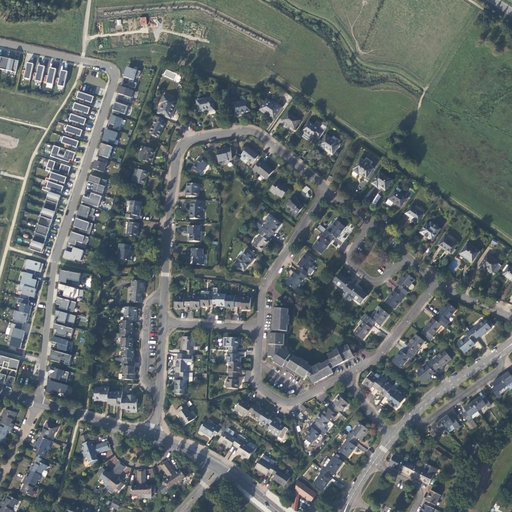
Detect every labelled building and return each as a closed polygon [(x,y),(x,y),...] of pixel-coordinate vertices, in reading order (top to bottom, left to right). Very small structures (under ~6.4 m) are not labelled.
[(145,16),(139,18),(141,26),(147,24),(145,16)] [(149,17),(149,27),(157,27),(157,17),(149,17)] [(0,68),(6,70),(8,70),(15,72),(16,72),(19,59),(14,58),(14,60),(10,59),(10,58),(6,57),(6,58),(2,57),(2,56),(0,55),(0,68)] [(24,78),(30,80),(34,64),(28,63),(26,71),(23,70),(22,74),(25,74),(24,78)] [(35,81),(41,82),(45,67),(39,65),(37,73),(34,73),(33,76),(36,77),(35,81)] [(138,77),(140,71),(127,67),(124,77),(130,79),(129,81),(130,81),(128,86),(135,88),(137,83),(133,82),(135,76),(138,77)] [(46,83),(53,85),(56,69),(50,68),(48,76),(45,75),(44,79),(47,80),(46,83)] [(58,86),(64,87),(68,72),(62,70),(60,78),(57,78),(56,82),(59,82),(58,86)] [(130,102),(134,91),(121,87),(118,93),(125,96),(123,100),(130,102)] [(92,103),(94,97),(79,92),(77,98),(81,99),(80,102),(83,103),(84,100),(92,103)] [(170,119),(178,101),(164,95),(160,103),(162,103),(158,113),(170,119)] [(243,100),(231,103),(234,115),(251,112),(249,101),(248,101),(247,95),(243,96),(243,100)] [(212,97),(196,100),(198,112),(209,110),(209,112),(215,111),(212,97)] [(275,104),(267,99),(259,109),(265,113),(266,112),(275,117),(282,107),(276,103),(275,104)] [(119,112),(125,114),(128,105),(122,103),(122,104),(115,102),(112,112),(119,114),(119,112)] [(88,114),(90,108),(75,103),(73,109),(76,110),(76,113),(79,114),(80,111),(88,114)] [(300,120),(288,112),(282,120),(294,129),(300,120)] [(85,125),(87,119),(72,114),(70,120),(73,121),(72,124),(75,126),(76,123),(85,125)] [(119,130),(123,119),(112,115),(109,124),(115,125),(114,128),(119,130)] [(165,119),(155,115),(153,120),(155,120),(149,134),(158,138),(164,124),(163,123),(165,119)] [(316,137),(319,139),(324,132),(327,128),(322,124),(319,129),(309,121),(302,131),(305,133),(310,137),(314,139),(316,137)] [(81,136),(83,130),(68,125),(66,131),(69,133),(68,135),(72,137),(73,134),(81,136)] [(103,140),(114,144),(118,133),(106,129),(103,140)] [(339,145),(326,135),(319,145),(332,154),(339,145)] [(77,148),(79,142),(64,137),(62,143),(65,144),(64,147),(68,148),(69,145),(77,148)] [(100,155),(108,158),(112,147),(101,143),(99,149),(101,150),(100,155)] [(51,156),(69,162),(70,159),(73,160),(75,153),(54,146),(51,156)] [(152,163),(156,150),(145,147),(143,152),(140,151),(138,158),(141,159),(141,160),(152,163)] [(222,151),(217,152),(218,162),(228,161),(228,159),(232,158),(230,147),(221,148),(222,151)] [(241,155),(242,155),(248,160),(252,164),(259,156),(248,147),(241,155)] [(192,168),(200,174),(208,164),(199,158),(197,161),(197,162),(192,168)] [(49,192),(30,249),(43,253),(44,249),(43,248),(44,245),(45,245),(47,241),(45,240),(47,237),(48,237),(49,233),(48,232),(49,228),(51,229),(52,225),(51,224),(52,220),(54,221),(55,217),(54,216),(55,212),(56,212),(58,208),(56,208),(58,204),(59,205),(61,200),(59,200),(60,196),(53,193),(54,190),(62,193),(64,186),(56,184),(57,181),(65,184),(67,177),(64,176),(65,174),(68,174),(71,167),(62,164),(59,171),(53,169),(55,162),(49,159),(46,170),(52,172),(50,179),(46,177),(45,180),(49,182),(47,188),(43,186),(42,189),(49,192)] [(364,162),(360,159),(353,169),(354,169),(353,170),(358,174),(359,173),(366,178),(373,168),(369,165),(370,162),(366,160),(364,162)] [(93,169),(103,172),(107,161),(103,160),(102,163),(96,160),(93,169)] [(262,164),(259,161),(252,170),(255,173),(257,171),(267,180),(274,171),(263,163),(262,164)] [(144,185),(148,172),(138,169),(134,182),(144,185)] [(392,180),(380,171),(371,183),(376,186),(378,185),(385,190),(392,180)] [(93,190),(103,193),(107,181),(91,175),(89,181),(95,183),(93,190)] [(282,185),(277,181),(269,190),(275,194),(276,193),(282,198),(289,189),(283,184),(282,185)] [(197,196),(198,184),(187,183),(187,188),(186,188),(186,196),(197,196)] [(306,185),(302,190),(306,194),(310,189),(306,185)] [(407,198),(395,189),(388,199),(389,199),(393,202),(401,207),(407,198)] [(98,207),(102,196),(91,193),(89,199),(84,197),(82,202),(98,207)] [(376,205),(381,196),(378,194),(372,202),(376,205)] [(297,199),(293,195),(286,204),(293,210),(291,213),(296,217),(304,207),(296,200),(297,199)] [(125,218),(136,219),(136,216),(139,216),(141,202),(130,200),(130,201),(127,201),(126,206),(130,206),(128,214),(125,214),(125,218)] [(203,200),(191,200),(191,203),(190,203),(190,219),(201,219),(201,204),(202,204),(203,200)] [(93,215),(95,209),(81,205),(79,211),(78,215),(94,221),(95,216),(93,215)] [(414,207),(411,205),(405,213),(417,222),(423,213),(417,209),(419,207),(416,205),(414,207)] [(267,224),(264,228),(262,226),(259,229),(269,237),(271,234),(272,235),(280,224),(269,216),(265,221),(267,224)] [(90,235),(93,224),(76,218),(74,226),(80,228),(79,231),(90,235)] [(319,225),(317,228),(323,233),(331,239),(333,236),(336,238),(345,227),(337,220),(333,224),(331,222),(325,229),(319,225)] [(420,232),(423,235),(429,239),(432,241),(440,229),(436,226),(438,224),(432,221),(429,225),(426,223),(420,232)] [(137,237),(138,224),(128,222),(126,236),(137,237)] [(199,231),(199,226),(188,226),(187,234),(189,234),(189,241),(200,241),(201,231),(199,231)] [(267,240),(269,237),(259,229),(257,233),(260,235),(252,245),(261,252),(264,248),(263,247),(268,240),(267,240)] [(68,242),(85,248),(89,237),(72,232),(68,242)] [(329,242),(331,239),(323,233),(321,235),(322,236),(312,247),(321,254),(330,243),(329,242)] [(457,245),(444,236),(438,245),(450,254),(457,245)] [(472,262),(479,252),(467,243),(457,258),(460,260),(465,259),(466,258),(472,262)] [(131,253),(132,245),(119,244),(118,250),(121,250),(120,260),(131,261),(132,253),(131,253)] [(80,261),(84,251),(74,248),(72,253),(65,251),(63,257),(70,259),(70,258),(75,260),(75,259),(80,261)] [(203,254),(203,249),(192,248),(191,257),(193,257),(193,264),(204,265),(205,254),(203,254)] [(253,258),(256,254),(248,249),(246,252),(245,251),(237,261),(234,264),(240,269),(240,268),(244,270),(250,262),(251,263),(254,259),(253,258)] [(300,267),(298,270),(306,276),(308,273),(310,275),(314,270),(309,267),(315,261),(306,254),(297,265),(300,267)] [(498,263),(487,255),(479,267),(483,270),(485,267),(492,272),(493,272),(495,274),(501,266),(498,264),(498,263)] [(43,264),(28,260),(26,268),(28,268),(26,273),(34,275),(36,271),(39,271),(39,270),(41,270),(43,264)] [(511,267),(509,265),(502,274),(511,281),(511,267)] [(72,280),(71,284),(78,286),(81,274),(61,270),(58,281),(66,282),(67,279),(72,280)] [(306,276),(298,270),(296,273),(294,272),(286,283),(294,290),(303,279),(306,276)] [(347,293),(353,286),(350,283),(350,282),(339,273),(333,281),(344,290),(344,291),(347,293)] [(400,286),(398,289),(406,295),(408,292),(406,290),(415,280),(406,273),(397,284),(400,286)] [(141,303),(142,291),(144,291),(145,281),(132,280),(131,290),(132,290),(132,302),(141,303)] [(36,289),(20,284),(19,290),(23,291),(22,294),(21,294),(20,298),(28,300),(29,296),(34,297),(36,289)] [(78,293),(78,292),(59,284),(58,286),(57,289),(64,292),(63,295),(75,300),(78,293)] [(355,288),(353,286),(347,293),(349,295),(350,295),(361,304),(367,296),(356,287),(355,288)] [(406,295),(398,289),(395,292),(394,291),(386,302),(394,308),(403,298),(406,295)] [(200,290),(200,296),(200,306),(209,307),(209,304),(213,304),(213,296),(209,295),(209,291),(200,290)] [(216,296),(213,296),(213,304),(216,304),(216,306),(225,306),(225,295),(225,294),(216,294),(216,296)] [(225,295),(225,306),(225,307),(234,308),(234,306),(238,307),(238,298),(235,298),(235,296),(225,295)] [(187,306),(187,298),(184,298),(184,297),(175,296),(174,308),(183,308),(184,306),(187,306)] [(191,298),(187,298),(187,306),(190,306),(190,307),(200,308),(200,306),(200,296),(191,296),(191,298)] [(59,308),(73,312),(76,302),(58,297),(56,304),(60,305),(59,308)] [(241,298),(238,298),(238,307),(241,307),(241,309),(250,310),(251,298),(241,297),(241,298)] [(20,298),(18,298),(17,302),(21,303),(19,311),(29,314),(32,306),(28,305),(29,301),(28,300),(20,298)] [(440,315),(438,317),(447,324),(449,321),(447,320),(456,309),(447,303),(438,314),(440,315)] [(123,316),(123,320),(132,320),(135,320),(136,317),(134,317),(134,314),(137,314),(137,307),(125,306),(125,312),(125,316),(123,316)] [(275,330),(281,330),(287,331),(287,324),(289,325),(289,315),(287,315),(288,309),(275,308),(274,330),(275,330)] [(367,315),(365,318),(372,324),(375,321),(380,325),(389,314),(381,308),(371,319),(367,315)] [(15,317),(13,323),(22,326),(23,322),(26,323),(26,321),(27,321),(29,314),(19,311),(14,310),(12,316),(15,317)] [(74,324),(76,316),(56,310),(55,315),(59,316),(58,321),(68,324),(68,323),(74,324)] [(447,324),(438,317),(435,320),(432,318),(424,329),(432,336),(441,325),(444,328),(447,324)] [(372,324),(365,318),(362,321),(363,322),(354,333),(362,340),(371,328),(370,327),(372,324)] [(120,326),(120,334),(131,334),(133,334),(133,331),(131,331),(131,327),(132,327),(132,320),(123,320),(121,320),(121,326),(120,326)] [(473,328),(469,331),(475,338),(479,336),(480,337),(491,328),(484,320),(473,329),(473,328)] [(13,323),(11,323),(9,328),(11,328),(9,336),(22,340),(25,331),(21,330),(22,326),(13,323)] [(52,333),(71,338),(73,328),(55,324),(52,333)] [(281,334),(281,330),(275,330),(274,334),(269,333),(268,356),(271,357),(274,358),(273,361),(282,367),(284,363),(287,365),(291,359),(288,357),(290,355),(281,349),(281,345),(284,345),(284,334),(281,334)] [(475,338),(469,331),(466,334),(467,336),(457,345),(464,353),(475,344),(472,341),(475,338)] [(121,338),(121,348),(123,348),(132,348),(132,338),(131,338),(131,334),(120,334),(118,334),(118,338),(121,338)] [(408,347),(406,350),(414,356),(416,353),(416,352),(425,341),(416,335),(407,346),(408,347)] [(22,340),(9,336),(7,341),(11,342),(9,349),(15,351),(16,347),(20,348),(22,340)] [(57,349),(70,351),(71,347),(67,346),(68,340),(53,337),(52,342),(58,343),(57,349)] [(185,354),(195,355),(195,351),(193,351),(193,346),(195,346),(195,337),(182,337),(182,350),(185,350),(185,354)] [(226,350),(228,350),(237,350),(237,347),(238,347),(238,338),(223,337),(222,346),(226,346),(226,350)] [(327,361),(331,368),(354,356),(347,345),(342,347),(341,346),(333,350),(334,352),(328,355),(330,359),(327,361)] [(121,357),(120,361),(122,361),(133,362),(134,358),(133,358),(133,355),(134,348),(132,348),(123,348),(123,357),(121,357)] [(49,360),(70,365),(72,355),(52,350),(49,360)] [(228,354),(227,363),(229,363),(239,363),(239,354),(237,354),(237,350),(228,350),(228,354)] [(414,356),(406,350),(404,353),(401,350),(392,362),(400,368),(409,357),(412,359),(414,356)] [(430,361),(436,369),(439,367),(440,368),(451,359),(444,350),(441,353),(437,356),(436,355),(430,361)] [(0,366),(17,371),(20,361),(0,355),(0,366)] [(291,359),(287,365),(286,367),(305,378),(307,375),(310,378),(314,383),(333,373),(331,368),(327,361),(321,364),(321,363),(312,367),(307,364),(308,362),(300,358),(299,359),(293,355),(291,359)] [(179,373),(179,376),(189,377),(189,373),(187,373),(187,359),(176,359),(175,372),(179,373)] [(134,366),(134,362),(133,362),(122,361),(122,366),(123,366),(123,373),(122,373),(122,374),(119,373),(119,378),(123,379),(133,379),(134,372),(134,373),(135,366),(134,366)] [(434,371),(436,369),(430,361),(427,363),(428,364),(424,367),(416,374),(423,382),(434,373),(434,371)] [(229,372),(229,375),(237,376),(237,372),(240,373),(240,364),(239,363),(229,363),(228,372),(229,372)] [(51,378),(66,382),(69,372),(50,367),(48,372),(52,373),(51,378)] [(511,374),(511,375),(509,372),(501,378),(507,386),(509,389),(510,391),(511,388),(511,374)] [(372,386),(375,388),(380,381),(378,379),(370,373),(363,382),(371,388),(372,386)] [(6,383),(13,385),(15,377),(8,375),(6,383)] [(237,376),(229,375),(228,379),(227,379),(227,388),(238,389),(238,379),(237,379),(237,376)] [(189,377),(179,376),(179,380),(175,380),(175,394),(186,394),(187,381),(189,381),(189,377)] [(507,386),(501,378),(492,383),(495,387),(491,389),(497,396),(500,394),(501,394),(509,389),(507,386)] [(64,397),(67,385),(49,380),(46,392),(52,394),(53,390),(59,392),(58,396),(64,397)] [(378,391),(385,397),(385,396),(391,389),(392,387),(384,382),(383,383),(380,381),(375,388),(378,390),(378,391)] [(108,392),(108,387),(104,387),(104,388),(95,388),(94,399),(103,400),(103,402),(108,402),(108,392)] [(391,389),(385,396),(388,398),(386,400),(397,408),(405,396),(402,394),(401,395),(394,390),(393,391),(391,389)] [(108,402),(107,404),(116,405),(116,406),(121,407),(122,399),(122,391),(118,391),(118,393),(108,392),(108,402)] [(121,407),(121,409),(130,410),(137,411),(137,408),(139,408),(139,403),(137,403),(137,399),(135,399),(135,396),(128,395),(128,398),(126,398),(126,399),(122,399),(121,407)] [(334,404),(332,406),(338,412),(340,409),(342,410),(348,404),(339,396),(333,403),(334,404)] [(472,402),(478,411),(486,406),(487,408),(491,405),(486,397),(482,400),(480,397),(472,402)] [(248,412),(252,406),(241,399),(235,409),(245,416),(248,412)] [(478,411),(472,402),(464,408),(466,411),(463,414),(468,421),(472,419),(479,414),(478,411)] [(188,407),(186,403),(178,408),(180,412),(177,414),(184,425),(194,419),(187,408),(188,407)] [(256,406),(253,404),(252,406),(248,412),(251,414),(251,415),(258,420),(265,410),(257,405),(256,406)] [(322,414),(329,421),(331,422),(336,415),(336,414),(338,412),(332,406),(329,409),(328,407),(322,414)] [(16,413),(5,409),(2,416),(3,417),(1,422),(12,428),(14,424),(11,423),(15,416),(16,416),(17,414),(16,413)] [(272,415),(265,410),(258,420),(266,425),(267,424),(270,425),(273,420),(274,417),(272,416),(272,415)] [(317,422),(314,424),(321,430),(323,427),(324,428),(329,421),(322,414),(321,413),(315,420),(317,422)] [(439,421),(445,430),(453,424),(455,426),(458,424),(453,416),(450,418),(448,415),(439,421)] [(278,420),(274,417),(273,420),(270,425),(267,430),(278,436),(282,439),(288,429),(277,422),(278,420)] [(472,419),(468,421),(465,423),(471,431),(477,426),(472,419)] [(215,436),(221,428),(217,426),(216,428),(205,420),(199,430),(210,437),(212,434),(215,436)] [(347,435),(355,441),(357,438),(360,440),(368,429),(357,421),(354,425),(356,426),(351,433),(349,432),(347,435)] [(438,435),(445,430),(439,421),(432,427),(434,430),(430,432),(436,439),(439,437),(438,435)] [(0,441),(5,443),(5,442),(7,438),(5,437),(8,430),(10,431),(12,428),(1,422),(0,423),(0,441)] [(47,422),(42,432),(39,431),(38,434),(40,436),(49,440),(51,434),(53,435),(57,427),(47,422)] [(321,430),(314,424),(312,427),(311,426),(305,433),(314,441),(320,434),(318,433),(321,430)] [(235,447),(241,438),(237,436),(236,438),(225,431),(219,440),(230,448),(232,445),(235,447)] [(82,452),(82,454),(109,445),(108,441),(102,443),(102,444),(93,447),(91,440),(90,441),(87,433),(80,436),(84,448),(83,449),(83,451),(82,452)] [(352,444),(355,441),(347,435),(344,439),(346,440),(338,451),(347,457),(356,446),(352,444)] [(40,436),(37,442),(35,441),(33,445),(35,446),(32,451),(38,454),(41,455),(43,457),(46,451),(44,450),(46,444),(48,445),(50,441),(49,440),(40,436)] [(244,441),(241,438),(235,447),(239,449),(237,452),(248,459),(254,450),(254,449),(247,445),(243,442),(244,441)] [(365,452),(366,449),(359,443),(357,446),(365,452)] [(109,445),(82,454),(83,456),(85,455),(86,458),(87,457),(89,463),(90,462),(91,465),(99,462),(95,453),(104,450),(104,451),(110,449),(109,445)] [(394,455),(389,463),(388,465),(398,470),(399,469),(402,471),(407,462),(403,460),(394,455)] [(36,456),(34,459),(37,461),(34,467),(32,466),(30,469),(32,471),(42,476),(45,477),(47,473),(47,472),(45,471),(47,466),(43,464),(45,460),(39,458),(37,456),(36,456)] [(321,469),(329,475),(331,471),(334,474),(342,463),(333,456),(330,460),(328,458),(323,465),(324,465),(321,469)] [(271,474),(277,465),(273,463),(272,465),(261,458),(255,467),(267,475),(268,472),(271,474)] [(167,460),(163,463),(179,486),(181,485),(180,483),(182,481),(181,480),(188,475),(184,469),(181,471),(181,470),(175,474),(169,466),(170,465),(167,460)] [(123,464),(119,461),(115,466),(116,467),(111,474),(103,468),(98,474),(100,476),(100,477),(104,481),(103,481),(105,483),(103,485),(105,486),(123,464)] [(420,468),(407,462),(402,471),(402,472),(415,478),(416,478),(420,469),(420,468)] [(163,463),(160,465),(163,470),(165,470),(170,477),(162,483),(163,485),(161,486),(164,496),(169,492),(167,489),(169,488),(169,489),(174,486),(174,487),(176,486),(177,487),(179,486),(163,463)] [(416,478),(419,479),(419,480),(429,485),(434,475),(433,475),(436,469),(423,463),(420,468),(420,469),(416,478)] [(123,464),(105,486),(104,487),(112,493),(115,490),(116,488),(119,491),(124,484),(115,478),(121,471),(122,472),(126,466),(123,464)] [(280,468),(277,465),(271,474),(275,476),(273,479),(284,486),(290,477),(279,469),(280,468)] [(327,478),(329,475),(321,469),(319,472),(321,473),(313,484),(322,491),(330,480),(327,478)] [(141,470),(137,470),(137,476),(139,476),(139,485),(129,486),(129,494),(132,493),(132,495),(137,495),(137,496),(140,496),(140,498),(142,498),(141,470)] [(141,470),(142,498),(144,498),(144,496),(147,496),(147,495),(152,495),(152,493),(155,493),(155,485),(145,485),(144,476),(145,476),(145,470),(141,470)] [(27,476),(25,480),(35,485),(38,480),(39,480),(42,476),(32,471),(29,477),(27,476)] [(35,485),(25,480),(23,484),(25,485),(22,491),(32,496),(35,492),(32,490),(35,485)] [(317,494),(297,480),(292,508),(297,511),(300,494),(311,502),(317,494)] [(440,495),(431,490),(425,500),(426,500),(424,504),(433,508),(435,505),(440,495)] [(3,500),(1,504),(3,505),(12,509),(14,504),(16,505),(18,500),(8,495),(5,501),(3,500)] [(431,511),(434,508),(433,508),(424,504),(424,503),(419,511),(431,511)]
